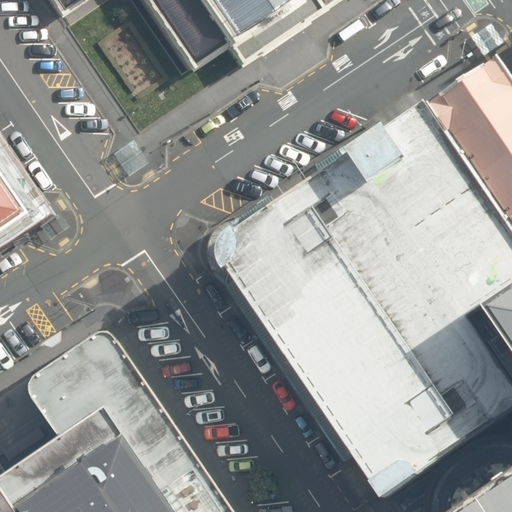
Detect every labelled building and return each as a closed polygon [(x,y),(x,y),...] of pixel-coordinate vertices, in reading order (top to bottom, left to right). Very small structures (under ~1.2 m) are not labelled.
[(46,0),(59,18),(61,17),(85,0),(141,0),(189,69),(191,72),(227,48),(241,67),(282,39),(338,0),(46,0)] [(505,43),(492,24),(472,38),(485,57),(505,43)] [(511,71),(503,58),(430,107),(511,226),(511,71)] [(511,226),(430,107),(240,234),(239,231),(232,236),(227,244),(224,252),(223,261),(226,269),(230,276),(234,272),(237,279),(387,502),(511,413),(511,381),(471,321),(511,293),(511,226)] [(139,152),(132,141),(112,154),(119,165),(127,177),(147,163),(139,152)] [(0,237),(36,213),(36,211),(36,209),(37,208),(38,207),(0,153),(0,237)] [(511,296),(490,312),(511,344),(511,296)] [(241,511),(120,336),(104,333),(96,335),(36,377),(31,384),(33,392),(65,439),(6,479),(0,469),(0,511),(241,511)] [(511,511),(511,484),(471,511),(511,511)]
